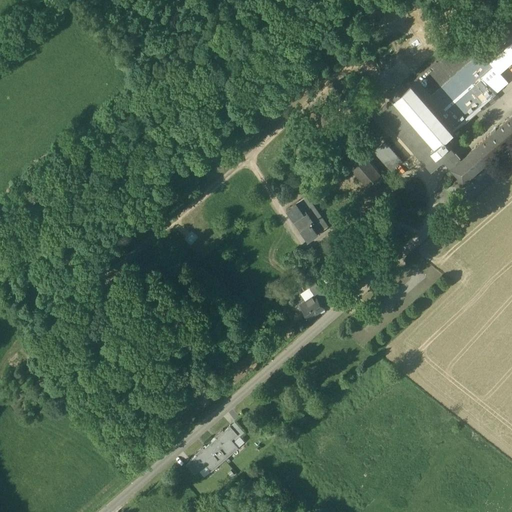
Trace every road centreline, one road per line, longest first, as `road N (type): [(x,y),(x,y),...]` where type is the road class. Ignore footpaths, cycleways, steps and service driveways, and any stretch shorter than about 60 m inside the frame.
road 1 (track): [(425,0),(176,223),(195,243)]
road 2 (track): [(364,55),(381,74),(374,107),(420,164),(349,219)]
